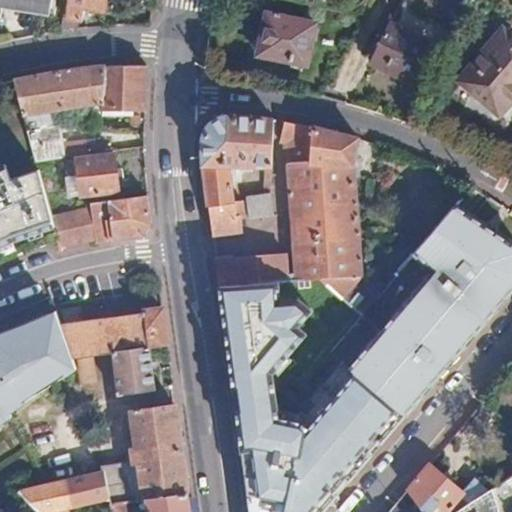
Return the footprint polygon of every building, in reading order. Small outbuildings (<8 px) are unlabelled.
[(107,0),(72,0),(70,18),(82,20),(83,8),(106,11),(107,0)] [(313,25),(266,16),(258,56),(305,65),(313,25)] [(427,44),(389,26),(370,64),(409,82),(427,44)] [(497,115),(511,97),(511,40),(501,31),(459,81),(497,115)] [(145,90),(146,65),(114,66),(83,68),(55,71),(30,76),(15,79),(23,109),(37,161),(63,157),(54,108),(49,109),(47,99),(95,98),(95,104),(111,106),(144,109),(145,90)] [(270,172),(273,117),(250,115),(236,113),(227,115),(219,117),(211,123),(205,130),(203,136),(205,165),(205,172),(210,232),(210,234),(232,232),(232,219),(243,218),(241,201),(232,202),(230,166),(241,165),(242,171),(251,171),(251,166),(264,166),(261,198),(245,199),(247,215),(272,213),(270,187),(270,172)] [(343,291),(366,273),(351,162),(358,138),(346,134),(322,127),(285,120),(279,142),(284,143),(286,163),(294,281),(316,277),(343,291)] [(108,152),(107,139),(75,143),(77,156),(92,154),(108,152)] [(116,192),(112,155),(76,160),(80,197),(116,192)] [(80,197),(76,160),(62,162),(67,198),(80,197)] [(0,245),(15,240),(31,234),(54,227),(52,219),(40,172),(39,167),(12,179),(7,169),(4,163),(0,164),(0,245)] [(148,211),(146,196),(89,204),(90,214),(52,219),(54,227),(60,247),(106,239),(106,243),(121,240),(141,236),(150,225),(148,211)] [(453,263),(326,421),(321,446),(314,447),(304,493),(297,511),(330,511),(436,385),(511,296),(511,225),(472,199),(430,244),(453,263)] [(285,282),(282,255),(229,259),(227,256),(214,257),(216,271),(218,287),(285,282)] [(315,316),(326,301),(315,293),(297,293),(294,281),(285,282),(218,287),(221,312),(224,327),(248,488),(304,493),(314,447),(321,446),(326,421),(295,410),(289,358),(322,326),(315,316)] [(162,316),(161,311),(144,313),(144,316),(126,319),(61,328),(71,358),(75,358),(94,355),(111,352),(148,347),(166,345),(165,341),(162,316)] [(0,427),(11,419),(8,413),(23,404),(18,397),(34,387),(54,373),(59,369),(64,376),(75,369),(71,358),(61,328),(56,312),(42,318),(24,325),(0,337),(0,427)] [(154,390),(148,347),(111,352),(117,395),(154,390)] [(97,378),(94,355),(75,358),(78,380),(97,378)] [(185,475),(178,430),(175,407),(132,413),(136,445),(132,446),(134,464),(102,469),(103,472),(109,498),(110,503),(128,500),(147,498),(187,492),(185,475)] [(461,511),(489,494),(473,480),(462,494),(428,465),(407,490),(425,511),(461,511)] [(44,511),(109,498),(103,472),(48,484),(21,490),(41,511),(44,511)] [(511,511),(511,479),(493,492),(498,511),(511,511)] [(297,511),(304,493),(248,488),(251,511),(297,511)] [(425,511),(407,490),(396,503),(388,511),(425,511)] [(189,511),(187,492),(147,498),(148,511),(189,511)] [(498,511),(493,492),(489,494),(461,511),(498,511)] [(129,511),(128,500),(110,503),(110,511),(129,511)]
